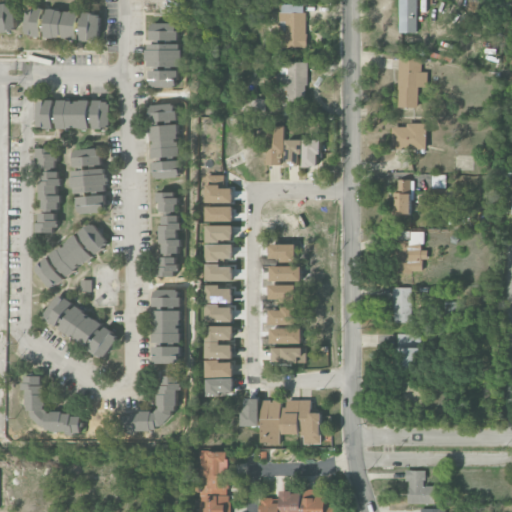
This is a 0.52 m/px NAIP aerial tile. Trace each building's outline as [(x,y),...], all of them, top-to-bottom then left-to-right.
[(417,32),(417,0),(399,0),(399,32),(417,32)] [(17,3),(0,3),(0,33),(19,32),(17,3)] [(281,47),(305,48),(306,4),(281,4),(281,47)] [(100,40),(102,11),(28,7),(26,36),(100,40)] [(182,42),(180,42),(180,22),(149,22),(149,87),(181,87),(182,42)] [(418,108),(419,87),(427,87),(428,72),(421,72),(422,58),(399,58),(398,107),(418,108)] [(308,62),(281,62),(280,90),(287,90),(287,99),(307,100),(308,62)] [(56,100),(38,100),(38,128),(57,128),(56,100)] [(112,129),(112,100),(93,100),(59,100),(59,129),(112,129)] [(150,105),(151,122),(178,120),(177,103),(150,105)] [(426,123),(406,123),(406,127),(392,127),(393,149),(427,149),(426,123)] [(180,156),(179,124),(152,125),(153,157),(180,156)] [(280,165),(280,152),(284,152),(285,126),(267,125),(266,165),(280,165)] [(321,139),(304,139),(304,166),(321,167),(321,139)] [(287,167),(302,166),(301,140),(286,140),(287,167)] [(40,148),(40,209),(60,209),(60,186),(61,186),(61,171),(58,171),(58,148),(40,148)] [(74,165),(102,165),(102,148),(74,149),(74,165)] [(154,161),(155,178),(182,177),(182,161),(154,161)] [(73,192),(107,191),(107,169),(73,170),(73,192)] [(411,215),(411,180),(398,180),(398,192),(394,192),(394,214),(411,215)] [(159,192),(160,212),(179,211),(178,192),(159,192)] [(106,212),(105,196),(78,197),(79,213),(106,212)] [(39,233),(58,232),(57,213),(38,213),(39,233)] [(182,253),(182,238),(179,238),(179,229),(182,229),(182,216),(162,215),(162,253),(182,253)] [(51,289),(66,279),(65,277),(96,256),(95,254),(110,244),(95,223),(34,264),(51,289)] [(207,242),(234,242),(234,225),(207,225),(207,242)] [(410,240),(398,240),(398,272),(423,272),(423,259),(428,259),(428,250),(423,250),(423,232),(410,232),(410,240)] [(209,259),(231,260),(232,245),(209,245),(209,259)] [(179,258),(159,257),(159,276),(179,276),(179,258)] [(231,265),(208,265),(209,280),(231,279),(231,265)] [(393,287),(394,323),(411,322),(411,287),(393,287)] [(182,306),(182,289),(154,289),(154,306),(182,306)] [(59,327),(76,305),(61,293),(44,316),(59,327)] [(445,316),(459,316),(459,302),(445,302),(445,316)] [(121,335),(76,307),(62,329),(91,347),(89,349),(106,359),(121,335)] [(183,311),(154,310),(154,342),(182,342),(183,311)] [(207,358),(233,358),(233,344),(222,344),(222,339),(234,340),(234,326),(207,326),(207,358)] [(398,334),(397,369),(420,369),(420,335),(398,334)] [(182,347),(154,346),(154,363),(182,363),(182,347)] [(271,348),(272,363),(306,362),(305,347),(271,348)] [(234,360),(207,361),(208,377),(234,376),(234,360)] [(83,429),(83,413),(46,413),(46,375),(28,375),(28,429),(83,429)] [(179,375),(159,376),(161,412),(121,414),(122,434),(137,434),(137,431),(165,430),(165,419),(180,418),(179,375)] [(322,444),(322,413),(312,413),(312,400),(284,400),(262,400),(262,444),(281,444),(281,434),(303,434),(303,444),(322,444)] [(226,511),(227,511),(232,511),(232,495),(229,495),(230,451),(200,451),(199,511),(226,511)] [(438,503),(438,486),(425,486),(425,470),(408,470),(408,504),(438,503)] [(260,499),(261,511),(333,511),(333,507),(330,507),(328,487),(280,493),(281,497),(260,499)]
